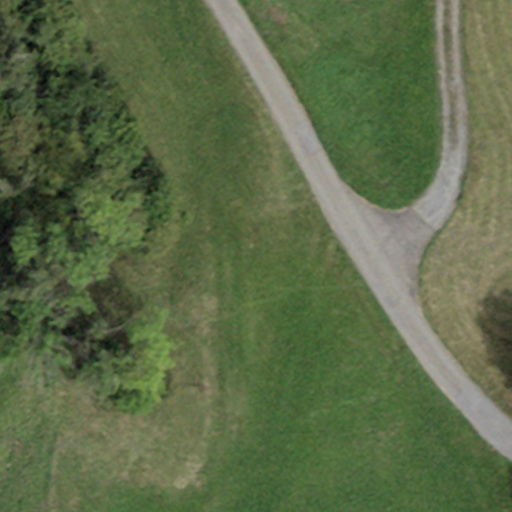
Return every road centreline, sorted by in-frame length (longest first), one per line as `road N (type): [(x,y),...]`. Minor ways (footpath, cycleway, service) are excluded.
road 1 (residential): [(227,0),(361,251),(436,363),(511,441)]
road 2 (track): [(372,268),(445,190),(458,146),(454,0)]
